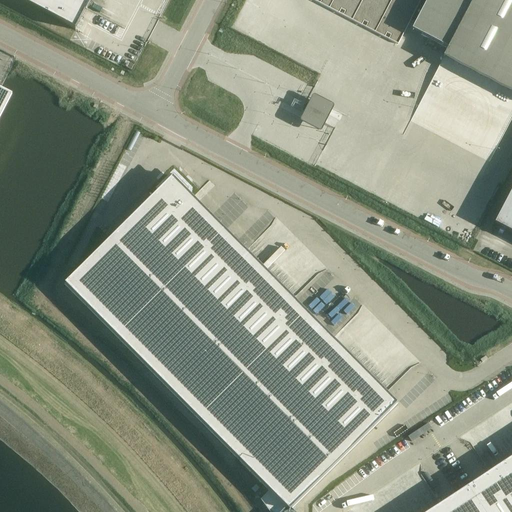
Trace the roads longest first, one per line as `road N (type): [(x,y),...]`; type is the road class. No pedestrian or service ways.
road 1 (unclassified): [(511,292),(152,114)]
road 2 (unknown): [(330,511),(511,391)]
road 3 (unclassified): [(0,32),(152,114)]
road 4 (unclassified): [(152,114),(212,0)]
